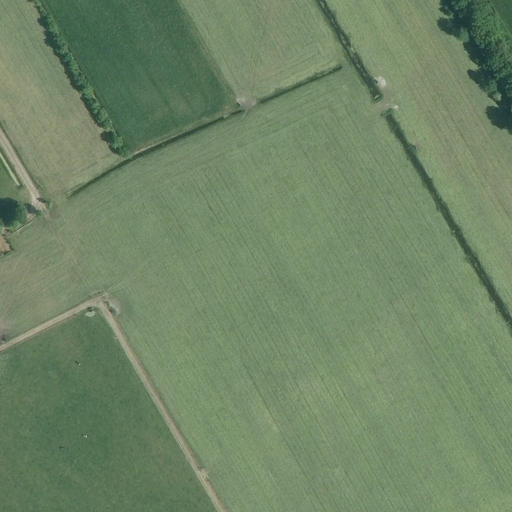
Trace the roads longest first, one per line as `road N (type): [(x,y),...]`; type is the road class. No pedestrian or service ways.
road 1 (track): [(0,350),(98,304),(222,511)]
road 2 (track): [(450,0),(511,103)]
